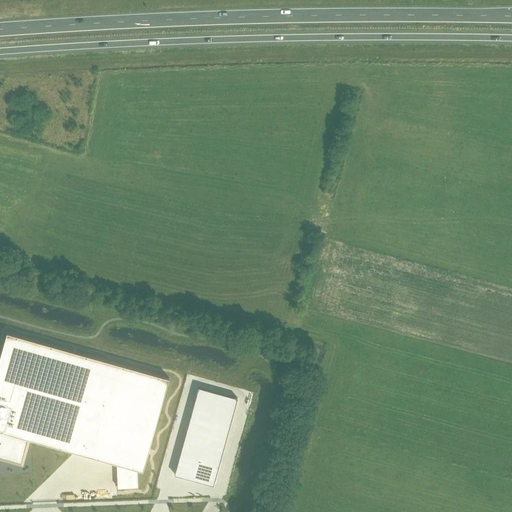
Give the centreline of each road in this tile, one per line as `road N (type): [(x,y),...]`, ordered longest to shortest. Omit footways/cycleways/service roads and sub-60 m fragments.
road 1 (trunk): [(511,17),(247,16),(0,30)]
road 2 (trunk): [(0,50),(262,38),(511,40)]
